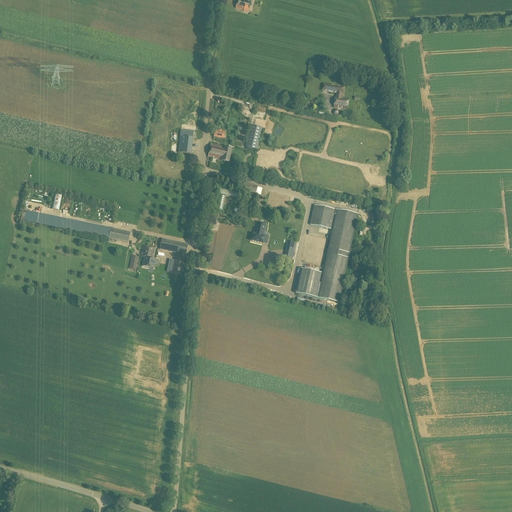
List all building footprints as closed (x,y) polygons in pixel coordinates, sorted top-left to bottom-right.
[(243,0),(244,1),(241,0),(236,0),(234,9),(243,11),(248,13),(251,1),(247,0),(243,0)] [(343,95),(344,87),(323,84),(322,92),(337,94),(336,98),(335,98),(334,108),(347,110),(349,100),(341,99),(342,95),(343,95)] [(257,149),(262,128),(250,125),(245,147),(257,149)] [(215,131),(213,137),(224,139),(225,132),(221,132),(221,131),(218,130),(218,131),(215,131)] [(190,155),(192,138),(180,137),(178,153),(190,155)] [(225,148),(211,145),(208,157),(221,161),(221,162),(228,163),(232,149),(225,147),(225,148)] [(255,197),(257,188),(242,184),(240,193),(255,197)] [(270,191),(267,204),(273,206),(275,199),(274,199),(275,192),(270,191)] [(339,303),(359,215),(314,205),(310,225),(331,230),(334,215),(336,216),(329,250),(326,249),(325,254),(328,255),(321,284),(320,284),(322,274),(301,269),(296,294),(339,303)] [(263,234),(265,224),(256,222),(254,231),(263,234)] [(128,243),(130,233),(110,229),(108,239),(128,243)] [(263,234),(254,231),(253,234),(251,233),(249,241),(262,244),(264,237),(262,236),(263,234)] [(186,255),(188,245),(161,239),(159,250),(186,255)] [(288,241),(286,251),(294,253),(296,243),(288,241)] [(143,247),(141,257),(144,257),(153,259),(155,249),(143,247)] [(136,270),(138,257),(132,256),(129,269),(136,270)] [(154,269),(156,259),(153,259),(144,257),(142,267),(154,269)] [(169,260),(167,272),(177,274),(179,262),(169,260)]
